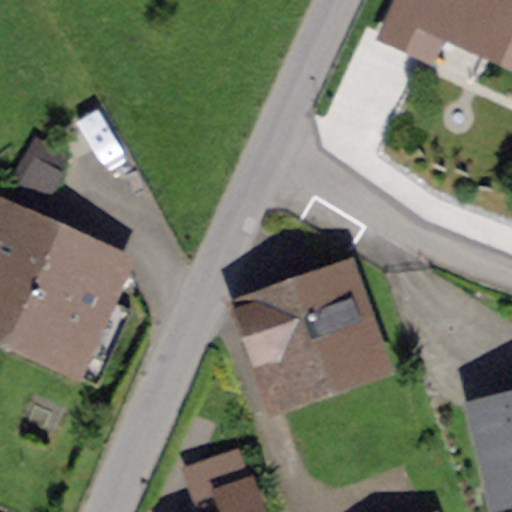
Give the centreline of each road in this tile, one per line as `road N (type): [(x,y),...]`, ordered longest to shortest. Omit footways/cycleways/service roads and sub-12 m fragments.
road 1 (residential): [(106,511),(267,143)]
road 2 (residential): [(267,143),(374,202),(511,261)]
road 3 (residential): [(267,143),(335,0)]
